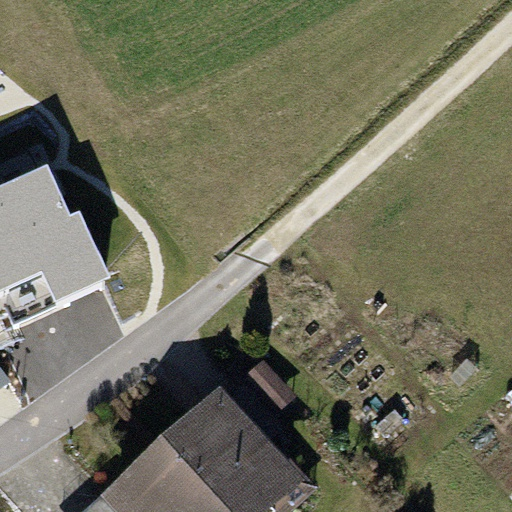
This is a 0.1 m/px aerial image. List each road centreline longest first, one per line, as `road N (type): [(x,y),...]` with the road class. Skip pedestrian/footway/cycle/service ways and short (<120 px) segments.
road 1 (track): [(511,32),(252,267)]
road 2 (residential): [(252,267),(0,448)]
